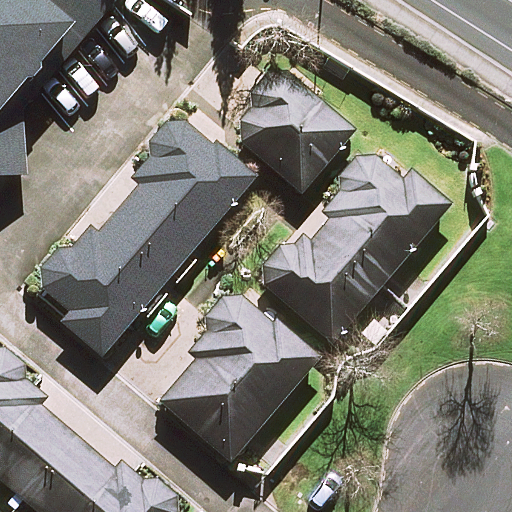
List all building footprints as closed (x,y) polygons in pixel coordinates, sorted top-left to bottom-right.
[(0,0),(0,176),(22,175),(10,89),(61,31),(75,43),(111,0),(0,0)] [(351,133),(280,71),(227,132),(297,194),(351,133)] [(251,179),(177,116),(125,178),(137,188),(98,235),(87,226),(36,286),(67,312),(57,323),(99,358),(251,179)] [(444,208),(372,146),(257,281),(328,343),(444,208)] [(313,359),(229,290),(197,328),(212,340),(158,405),(227,462),(313,359)] [(0,483),(32,511),(175,511),(177,508),(177,504),(176,500),(175,497),(174,493),(171,489),(169,486),(166,484),(162,482),(158,480),(154,479),(150,479),(146,479),(142,480),(121,462),(115,469),(38,405),(42,400),(22,384),(22,379),(22,374),(21,370),(20,365),(18,361),(15,357),(12,354),(8,351),(4,349),(0,347),(0,483)]
